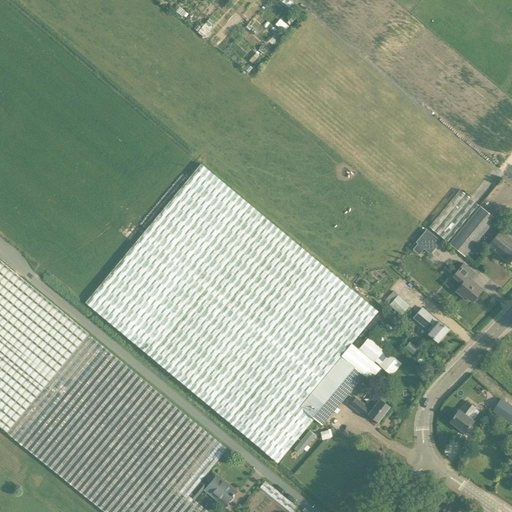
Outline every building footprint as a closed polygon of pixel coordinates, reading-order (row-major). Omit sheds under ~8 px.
[(84,303),(277,463),(313,419),(321,425),(363,375),(340,357),(377,312),(200,164),(84,303)] [(429,226),(449,243),(465,256),(495,219),(460,190),(429,226)] [(407,235),(422,248),(432,236),(417,223),(407,235)] [(488,245),(511,265),(511,237),(502,229),(488,245)] [(0,428),(41,461),(103,511),(198,511),(184,500),(226,449),(143,381),(0,261),(0,428)] [(472,301),(482,289),(470,279),(475,273),(463,264),(453,275),(462,283),(456,291),(463,297),(465,295),(472,301)] [(387,271),(371,290),(382,300),(398,281),(387,271)] [(400,315),(409,306),(397,295),(388,305),(400,315)] [(437,342),(448,330),(438,321),(438,322),(422,308),(413,318),(430,332),(428,334),(437,342)] [(367,338),(358,349),(373,363),(383,350),(367,338)] [(409,342),(405,347),(413,355),(418,350),(409,342)] [(390,375),(400,363),(389,353),(378,365),(390,375)] [(460,386),(455,394),(466,401),(471,393),(460,386)] [(356,398),(350,405),(366,417),(368,415),(377,422),(389,407),(380,399),(371,410),(356,398)] [(511,425),(511,423),(511,407),(500,399),(491,411),(511,425)] [(456,432),(458,429),(464,434),(473,422),(468,418),(475,408),(467,402),(460,411),(458,410),(453,417),(450,415),(444,423),(456,432)] [(300,454),(315,435),(309,431),(294,449),(300,454)] [(214,477),(203,490),(206,491),(207,490),(217,499),(218,498),(225,503),(235,491),(227,485),(226,487),(214,477)]
